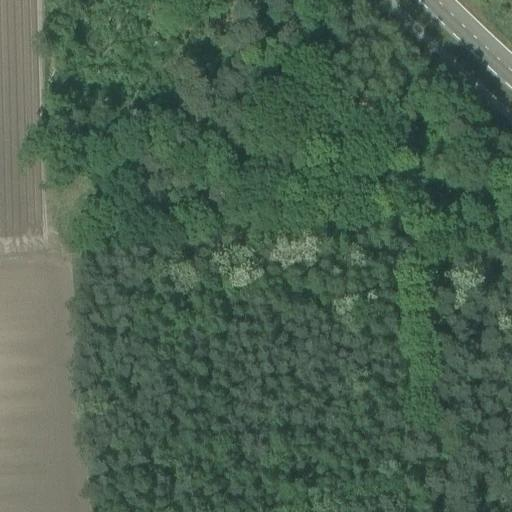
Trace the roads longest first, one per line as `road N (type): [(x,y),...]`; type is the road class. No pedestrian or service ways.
road 1 (track): [(390,230),(0,259)]
road 2 (track): [(390,230),(408,239),(414,255),(433,511)]
